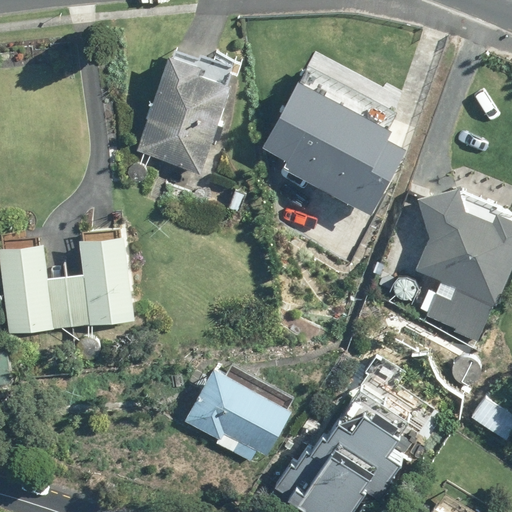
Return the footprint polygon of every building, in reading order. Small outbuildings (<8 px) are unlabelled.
[(142,147),(207,172),(240,83),(207,70),(210,62),(179,50),(142,147)] [(224,56),(218,53),(212,56),(210,61),(212,67),(218,69),(223,67),(226,61),(224,56)] [(290,163),(380,212),(416,144),(397,135),(402,126),(397,124),(400,118),(333,82),(334,78),(318,70),(313,79),(305,75),(269,143),(293,156),(290,163)] [(431,190),(412,183),(409,189),(425,196),(437,239),(424,269),(448,279),(433,314),(459,325),(457,328),(483,338),(498,301),(504,303),(511,283),(511,213),(502,210),(500,216),(470,202),(465,185),(429,194),(431,190)] [(240,188),(232,207),(242,212),(251,193),(240,188)] [(4,245),(12,331),(57,328),(57,325),(138,319),(131,234),(124,235),(124,230),(89,233),(89,238),(85,238),(88,273),(51,276),(48,242),(45,242),(45,233),(7,236),(7,245),(4,245)] [(222,366),(191,418),(222,437),(220,441),(254,461),(261,447),(272,454),(299,409),(294,406),(301,395),(239,360),(232,372),(222,366)] [(279,483),(320,511),(358,511),(367,500),(378,507),(411,459),(399,452),(411,434),(409,433),(418,420),(367,384),(320,452),(315,449),(304,465),(299,461),(279,483)] [(472,410),(509,436),(511,431),(511,406),(487,389),(472,410)] [(433,511),(455,511),(439,502),(433,511)]
